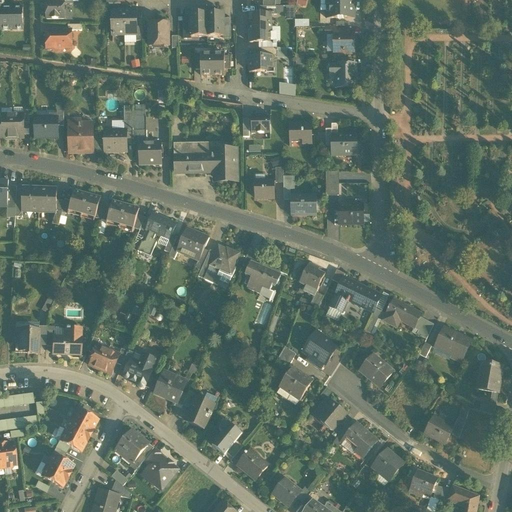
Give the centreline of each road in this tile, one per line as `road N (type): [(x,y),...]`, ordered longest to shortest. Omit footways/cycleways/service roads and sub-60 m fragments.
road 1 (residential): [(373,269),(129,186),(0,157)]
road 2 (residential): [(499,488),(409,448),(338,384)]
road 3 (residential): [(125,400),(261,511)]
road 4 (residential): [(511,346),(373,269)]
road 5 (residential): [(377,117),(373,269)]
road 6 (residential): [(377,117),(239,95)]
road 7 (residential): [(0,375),(67,376),(125,400)]
road 8 (residential): [(125,400),(66,511)]
